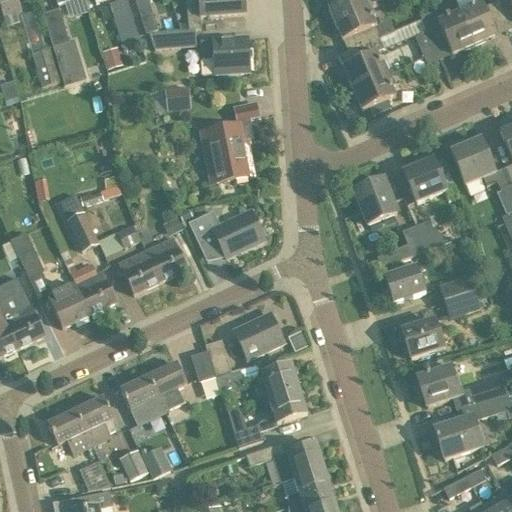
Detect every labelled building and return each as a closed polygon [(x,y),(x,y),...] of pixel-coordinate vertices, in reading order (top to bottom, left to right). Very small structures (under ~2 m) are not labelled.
[(0,37),(0,9),(6,28),(20,24),(17,15),(22,14),(17,0),(0,0),(0,37),(0,38),(0,37)] [(188,33),(194,33),(200,32),(199,22),(196,0),(188,0),(185,0),(188,33)] [(196,0),(199,22),(246,19),(244,0),(196,0)] [(322,0),(332,22),(366,7),(363,0),(322,0)] [(459,15),(473,49),(496,40),(495,38),(506,33),(494,5),(483,10),(478,0),(461,0),(455,3),(460,15),(459,15)] [(511,0),(505,0),(501,2),(500,0),(492,0),(495,5),(494,5),(506,33),(511,30),(511,0)] [(120,45),(138,40),(127,2),(109,8),(120,45)] [(347,54),(347,55),(378,42),(378,40),(373,29),(375,28),(366,7),(332,22),(342,44),(347,54)] [(145,38),(157,34),(150,9),(137,13),(145,38)] [(68,44),(58,11),(41,17),(64,89),(86,83),(73,43),(68,44)] [(473,49),(459,15),(437,25),(432,13),(420,19),(421,22),(426,33),(426,34),(428,34),(440,62),(450,58),(451,59),(473,49)] [(426,33),(421,22),(378,40),(378,41),(378,42),(383,51),(414,38),(426,33)] [(174,34),(149,37),(154,53),(175,51),(174,34)] [(414,39),(426,68),(440,62),(428,34),(426,34),(414,39)] [(249,77),(247,42),(200,45),(202,78),(215,77),(215,79),(249,77)] [(351,93),(389,76),(384,63),(380,65),(376,55),(383,51),(378,42),(347,55),(347,54),(337,58),(343,70),(342,71),(351,93)] [(60,84),(51,51),(31,57),(40,90),(60,84)] [(102,55),(107,72),(122,68),(117,51),(102,55)] [(389,76),(351,93),(361,115),(368,112),(372,120),(391,112),(387,104),(395,100),(391,89),(394,88),(389,76)] [(0,85),(5,101),(18,96),(12,81),(0,85)] [(167,115),(191,113),(188,90),(164,93),(167,115)] [(233,111),(237,129),(200,136),(210,188),(254,179),(248,149),(249,149),(248,144),(253,143),(250,128),(260,126),(256,106),(233,111)] [(511,131),(500,136),(511,164),(511,168),(502,173),(511,195),(511,131)] [(465,191),(483,183),(485,190),(496,185),(499,194),(496,195),(506,217),(511,214),(511,195),(502,173),(494,176),(480,143),(465,149),(463,144),(448,150),(465,191)] [(416,208),(446,196),(433,163),(402,176),(416,208)] [(367,230),(397,217),(383,184),(353,196),(367,230)] [(118,188),(79,199),(82,210),(121,197),(118,188)] [(182,224),(191,219),(188,212),(178,216),(182,224)] [(99,247),(84,215),(66,224),(81,256),(99,247)] [(203,260),(220,252),(225,262),(263,245),(262,241),(265,237),(262,232),(257,231),(250,216),(219,230),(212,216),(188,227),(203,260)] [(168,239),(183,232),(177,220),(162,227),(168,239)] [(429,223),(415,229),(426,255),(439,249),(429,223)] [(134,235),(132,229),(116,236),(124,252),(139,245),(138,242),(144,239),(141,232),(134,235)] [(413,230),(402,234),(407,247),(407,248),(412,259),(424,256),(426,255),(415,229),(413,230)] [(28,283),(43,275),(25,237),(10,244),(28,283)] [(145,255),(160,286),(188,273),(173,242),(145,255)] [(394,254),(377,261),(379,269),(398,263),(394,254)] [(160,286),(145,255),(118,268),(133,300),(160,286)] [(117,307),(102,275),(96,278),(91,267),(75,274),(73,270),(67,273),(74,288),(89,320),(117,307)] [(392,308),(425,297),(417,270),(383,281),(392,308)] [(469,279),(438,289),(443,303),(474,294),(469,279)] [(89,320),(74,288),(47,301),(61,333),(89,320)] [(449,322),(480,312),(479,311),(487,308),(483,293),(474,295),(474,294),(443,303),(449,322)] [(9,317),(3,320),(18,353),(46,340),(31,308),(30,307),(9,317)] [(3,320),(0,314),(0,361),(18,353),(3,320)] [(247,364),(284,347),(270,318),(233,335),(247,364)] [(411,364),(443,353),(434,324),(401,334),(411,364)] [(221,344),(205,349),(206,354),(215,380),(215,381),(231,376),(231,375),(221,344)] [(190,359),(199,386),(215,380),(206,354),(190,359)] [(148,380),(164,416),(169,413),(183,406),(178,393),(186,389),(176,367),(148,380)] [(268,404),(299,394),(291,369),(260,378),(268,404)] [(426,412),(460,401),(450,371),(416,382),(426,412)] [(239,373),(231,375),(231,376),(215,381),(220,396),(244,388),(239,373)] [(164,416),(148,380),(120,394),(130,416),(139,411),(146,424),(164,416)] [(511,397),(511,380),(503,384),(502,382),(471,391),(475,405),(508,396),(509,399),(511,397)] [(299,394),(268,404),(276,429),(307,419),(299,394)] [(481,422),(511,412),(509,405),(507,399),(509,399),(508,396),(475,405),(481,422)] [(75,415),(91,450),(111,441),(105,427),(114,423),(103,401),(75,415)] [(91,450),(75,415),(47,428),(57,450),(66,445),(73,459),(91,450)] [(444,465),(482,452),(472,420),(434,433),(444,465)] [(238,453),(262,445),(257,429),(233,437),(238,453)] [(134,444),(152,482),(171,473),(153,435),(134,444)] [(280,486),(282,485),(293,482),(324,472),(316,448),(285,458),(286,459),(285,460),(281,448),(245,459),(249,471),(272,464),(273,463),(280,486)] [(491,457),(496,468),(510,461),(504,450),(491,457)] [(148,476),(137,453),(119,462),(129,484),(148,476)] [(78,472),(88,495),(110,490),(99,464),(78,472)] [(324,472),(293,482),(297,496),(286,499),(289,510),(332,497),(324,472)] [(466,480),(472,491),(486,484),(480,473),(466,480)] [(162,507),(173,504),(167,480),(155,483),(162,507)] [(472,491),(466,480),(443,492),(448,503),(472,491)] [(69,511),(98,511),(112,509),(109,494),(68,503),(69,511)] [(483,508),(484,511),(511,511),(508,505),(503,496),(483,508)] [(336,511),(332,497),(289,510),(289,511),(336,511)]
